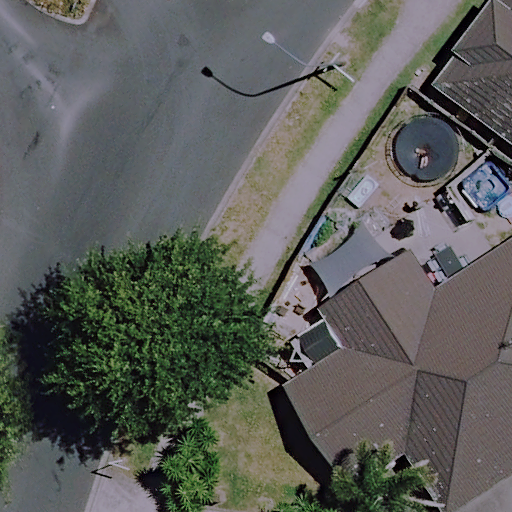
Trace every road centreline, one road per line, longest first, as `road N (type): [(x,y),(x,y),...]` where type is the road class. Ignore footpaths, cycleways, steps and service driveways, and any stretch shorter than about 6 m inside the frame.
road 1 (tertiary): [(191,64),(14,511)]
road 2 (residential): [(67,0),(191,64)]
